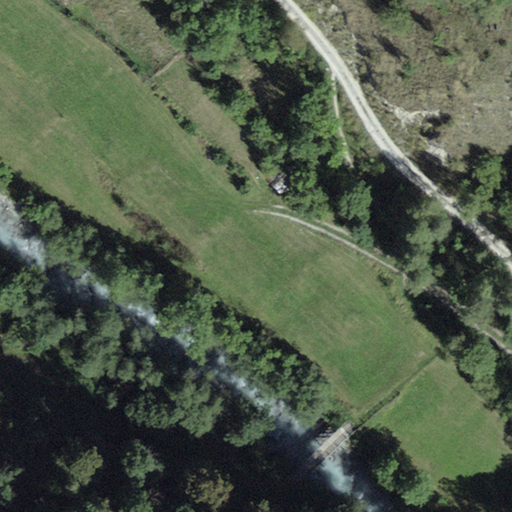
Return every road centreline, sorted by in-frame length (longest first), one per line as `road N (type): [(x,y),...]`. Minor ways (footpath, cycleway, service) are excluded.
road 1 (track): [(511,350),(436,295),(299,221),(197,194)]
road 2 (track): [(511,269),(381,144),(332,59)]
